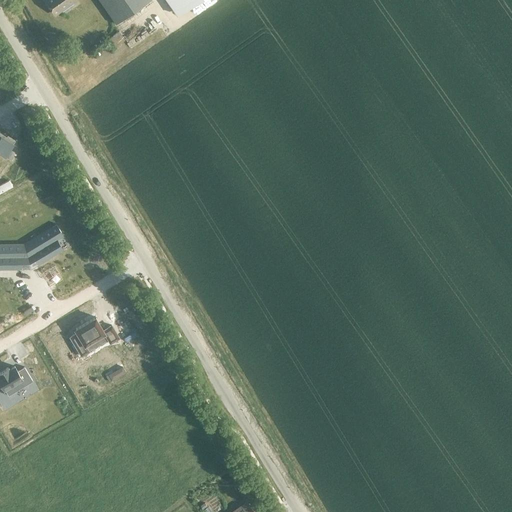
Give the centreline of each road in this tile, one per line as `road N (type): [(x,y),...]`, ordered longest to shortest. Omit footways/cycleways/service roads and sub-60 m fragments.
road 1 (tertiary): [(298,511),(145,259)]
road 2 (tertiary): [(145,259),(42,87)]
road 3 (residential): [(145,259),(0,347)]
